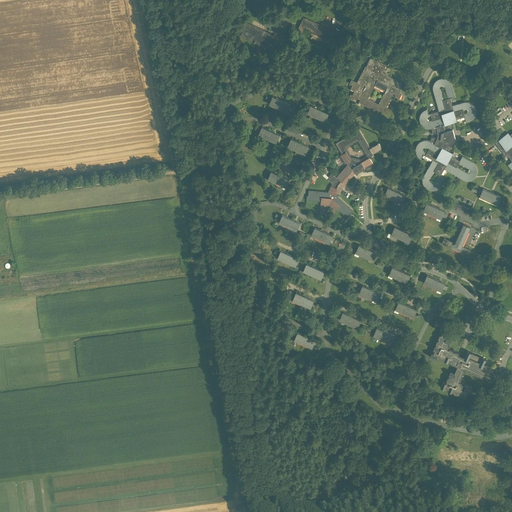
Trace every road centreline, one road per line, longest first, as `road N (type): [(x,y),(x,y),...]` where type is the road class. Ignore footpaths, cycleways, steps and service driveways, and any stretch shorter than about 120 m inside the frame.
road 1 (residential): [(340,110),(276,88),(232,103),(232,120)]
road 2 (residential): [(328,0),(435,65)]
road 3 (residential): [(367,224),(389,257),(461,288)]
